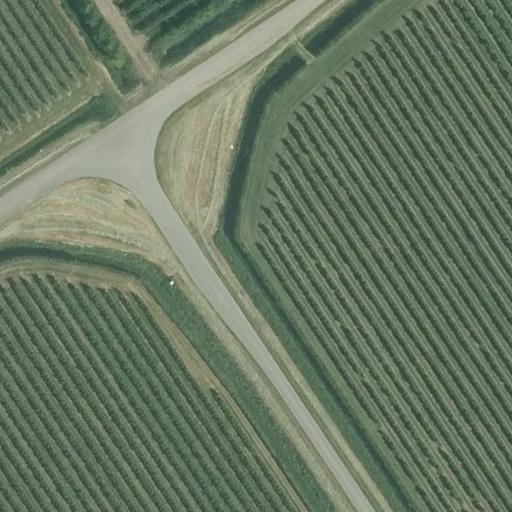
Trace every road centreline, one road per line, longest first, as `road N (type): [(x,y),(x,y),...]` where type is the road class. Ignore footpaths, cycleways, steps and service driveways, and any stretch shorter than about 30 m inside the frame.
road 1 (unclassified): [(361,511),(109,136)]
road 2 (unclassified): [(109,136),(321,0)]
road 3 (unclassified): [(109,136),(0,207)]
